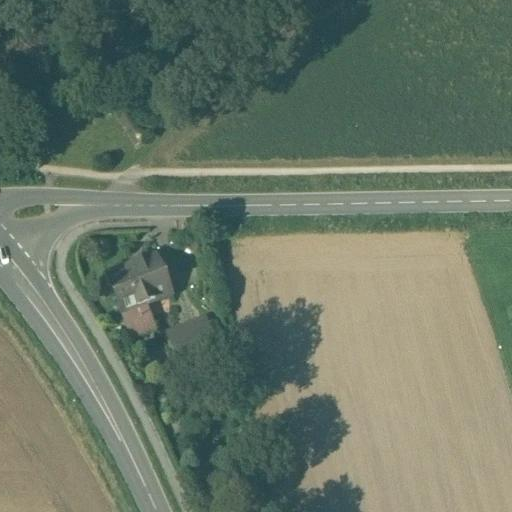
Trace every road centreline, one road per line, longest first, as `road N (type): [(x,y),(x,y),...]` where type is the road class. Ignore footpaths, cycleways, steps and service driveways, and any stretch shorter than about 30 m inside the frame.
road 1 (secondary): [(511,201),(100,207),(0,222)]
road 2 (secondary): [(0,259),(72,356),(156,511)]
road 3 (track): [(327,0),(160,172)]
